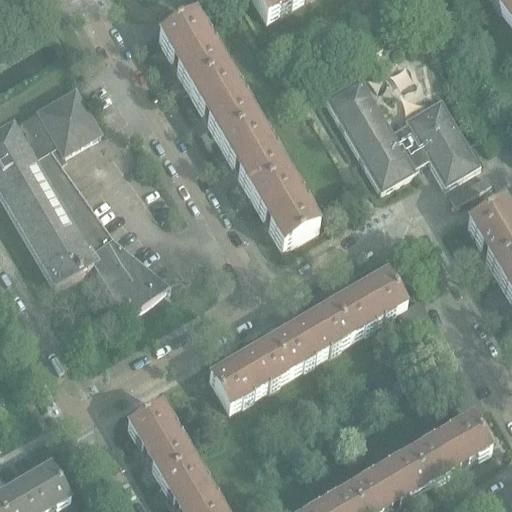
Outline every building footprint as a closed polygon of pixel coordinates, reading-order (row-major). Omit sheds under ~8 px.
[(249,0),(266,28),(314,0),(249,0)] [(511,25),(511,0),(488,0),(510,28),(511,25)] [(158,46),(177,78),(190,100),(225,79),(193,26),(158,46)] [(381,55),(374,44),(374,43),(360,52),(367,63),(381,55)] [(190,100),(207,130),(220,152),(256,131),(225,79),(190,100)] [(480,174),(480,173),(441,106),(429,113),(406,126),(408,130),(394,138),(378,113),(360,83),(324,105),(380,200),(416,179),(412,172),(415,170),(417,174),(425,170),(422,165),(426,163),(444,195),(480,174)] [(0,203),(54,296),(93,273),(126,328),(127,328),(125,325),(134,321),(143,315),(152,309),(160,303),(167,295),(169,298),(170,297),(113,247),(56,166),(62,162),(63,163),(100,141),(75,98),(0,141),(0,203)] [(220,152),(238,182),(251,205),(287,184),(256,131),(220,152)] [(251,205),(268,235),(282,258),(318,237),(287,184),(251,205)] [(474,192),(450,206),(455,214),(479,201),(492,193),(487,184),(474,192)] [(468,234),(486,266),(498,287),(511,278),(511,227),(503,213),(468,234)] [(511,278),(498,287),(511,309),(511,278)] [(386,281),(354,300),(329,315),(348,348),(397,320),(406,315),(386,281)] [(417,308),(406,315),(397,320),(403,331),(424,319),(417,308)] [(329,315),(300,332),(271,349),(290,382),(348,348),(329,315)] [(410,342),(430,330),(424,319),(403,331),(410,342)] [(430,330),(410,342),(416,353),(437,341),(430,330)] [(437,341),(416,353),(423,364),(443,352),(437,341)] [(271,349),(209,385),(228,418),(290,382),(271,349)] [(443,352),(423,364),(429,375),(450,363),(443,352)] [(450,363),(429,375),(436,386),(456,374),(450,363)] [(456,374),(436,386),(442,397),(463,386),(456,374)] [(463,386),(442,397),(449,408),(469,397),(463,386)] [(469,397),(449,408),(455,420),(476,408),(469,397)] [(462,431),(471,425),(482,419),(476,408),(455,420),(462,431)] [(127,434),(147,466),(160,488),(193,470),(161,414),(127,434)] [(471,425),(462,431),(409,462),(429,495),(491,459),(471,425)] [(361,511),(399,511),(429,495),(409,462),(352,496),(361,511)] [(160,488),(173,511),(217,511),(193,470),(160,488)] [(50,471),(27,485),(0,500),(0,511),(60,511),(70,506),(50,471)] [(323,511),(361,511),(352,496),(323,511)]
